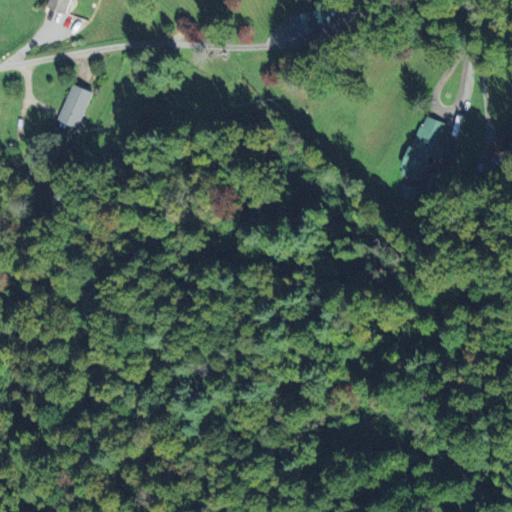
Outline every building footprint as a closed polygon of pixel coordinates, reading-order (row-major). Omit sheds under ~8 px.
[(49,0),(47,7),(67,13),(70,0),(49,0)] [(298,36),(326,28),(321,9),(293,17),(298,36)] [(91,91),(71,84),(59,122),(79,128),(91,91)] [(403,176),(422,181),(430,157),(441,160),(446,146),(440,144),(446,123),(422,115),(403,176)] [(511,137),(511,132),(495,129),(488,154),(507,159),(511,137)]
